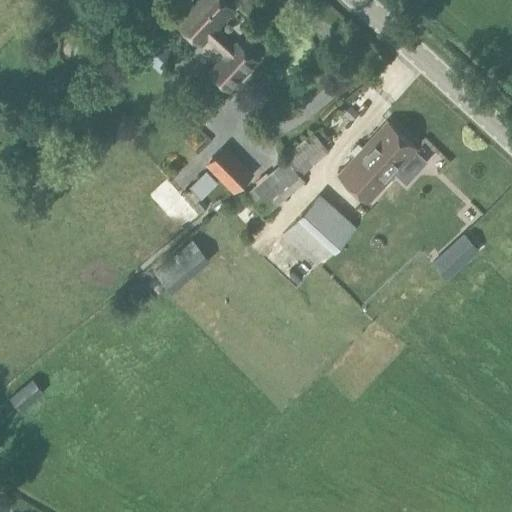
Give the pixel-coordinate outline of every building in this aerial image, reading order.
[(225,0),(195,0),(177,21),(202,45),(209,37),(226,53),(209,71),(230,91),(258,60),(237,40),(236,42),(219,26),(235,9),(225,0)] [(351,151),(356,155),(339,173),(369,201),(418,147),(388,120),(363,147),(358,143),(351,151)] [(287,159),(263,179),(247,192),(265,215),(306,180),(301,175),(329,150),(314,132),(312,131),(284,156),(287,159)] [(208,164),(236,192),(256,172),(227,144),(208,164)] [(141,196),(170,226),(188,209),(159,179),(141,196)] [(357,224),(322,192),(282,233),(318,265),(357,224)] [(464,233),(432,262),(446,278),(478,248),(464,233)] [(195,241),(158,272),(174,290),(211,260),(195,241)] [(44,391),(33,377),(10,396),(21,410),(44,391)]
